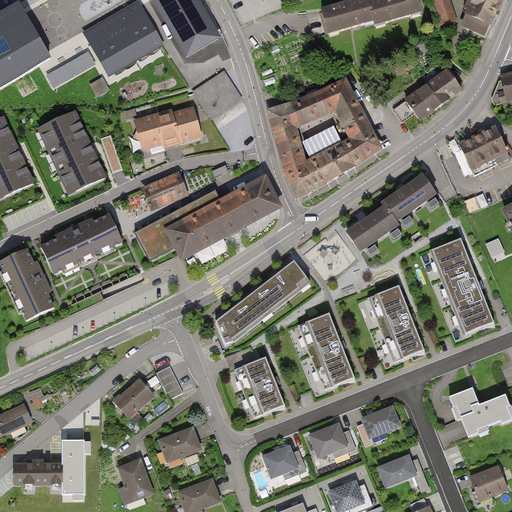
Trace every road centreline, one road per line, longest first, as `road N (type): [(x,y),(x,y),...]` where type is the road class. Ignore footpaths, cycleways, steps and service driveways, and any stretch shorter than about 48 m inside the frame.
road 1 (residential): [(269,151),(180,165),(0,247)]
road 2 (primary): [(496,52),(478,91),(447,126),(300,228)]
road 3 (unclassified): [(0,471),(145,354),(184,336)]
road 4 (primary): [(174,309),(0,388)]
road 5 (residential): [(408,380),(233,448)]
road 6 (tertiary): [(269,151),(248,70),(217,0)]
road 7 (primary): [(300,228),(174,309)]
road 8 (residential): [(458,511),(408,380)]
road 9 (residential): [(184,336),(233,448)]
